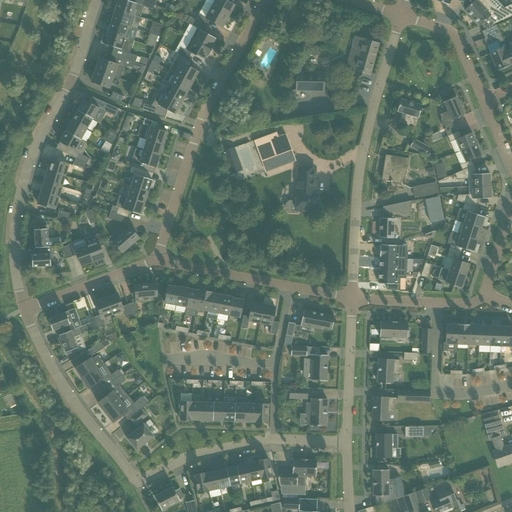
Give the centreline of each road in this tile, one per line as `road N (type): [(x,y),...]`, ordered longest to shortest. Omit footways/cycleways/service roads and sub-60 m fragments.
road 1 (residential): [(24,310),(46,361),(136,481),(186,457),(273,439),(346,443)]
road 2 (residential): [(96,0),(65,93),(23,181),(14,264),(24,310)]
road 3 (residential): [(351,299),(359,172),(399,15)]
road 4 (residential): [(264,0),(200,118),(156,260)]
road 5 (residential): [(156,260),(351,299)]
road 6 (residential): [(346,443),(351,299)]
road 7 (residential): [(24,310),(156,260)]
road 8 (residential): [(351,299),(437,304),(484,296)]
road 9 (residential): [(484,100),(454,33),(399,15)]
